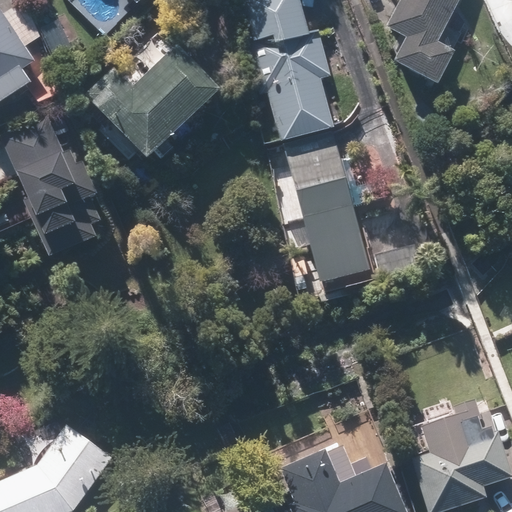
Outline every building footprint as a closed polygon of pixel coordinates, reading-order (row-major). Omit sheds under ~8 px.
[(129,0),(139,9),(147,0),(129,0)] [(336,130),(324,83),(332,80),(320,33),(311,36),(301,0),(245,0),(251,21),(242,23),(261,98),(270,95),(283,144),(336,130)] [(405,0),(393,22),(389,30),(409,41),(396,65),(440,89),(457,56),(438,46),(462,0),(405,0)] [(0,7),(0,106),(35,84),(26,71),(37,64),(26,47),(41,38),(20,7),(6,16),(0,7)] [(223,93),(181,47),(134,91),(116,71),(88,97),(147,162),(223,93)] [(100,239),(96,231),(106,226),(94,203),(102,199),(68,132),(58,137),(46,116),(28,125),(4,137),(65,257),(100,239)] [(335,134),(286,147),(322,285),(372,272),(335,134)] [(415,247),(376,259),(383,282),(422,270),(415,247)] [(431,456),(415,462),(430,511),(449,511),(486,500),(483,491),(511,481),(511,470),(500,434),(492,437),(490,431),(484,433),(475,405),(420,423),(431,456)] [(0,511),(77,511),(113,461),(69,428),(41,468),(0,486),(0,511)] [(406,511),(387,467),(342,487),(328,454),(277,476),(292,511),(406,511)]
